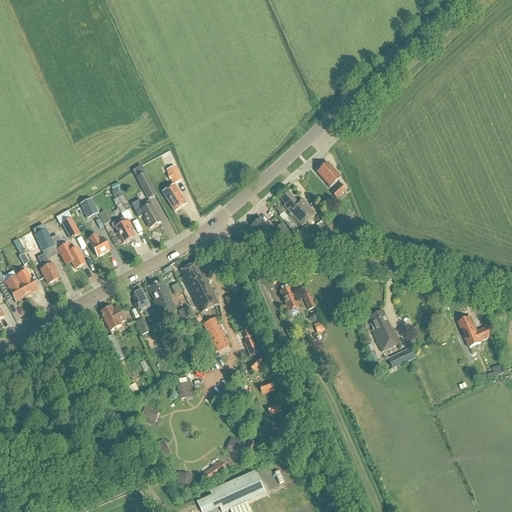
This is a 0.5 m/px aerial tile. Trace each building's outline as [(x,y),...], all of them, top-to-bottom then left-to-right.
[(330,189),(341,180),(327,164),(316,174),(330,189)] [(180,183),(174,168),(166,172),(172,186),(180,183)] [(133,173),(148,202),(156,198),(140,169),(133,173)] [(330,194),(336,200),(345,192),(340,186),(330,194)] [(162,194),(166,201),(174,214),(186,206),(174,187),(162,194)] [(297,204),(288,194),(280,201),(284,206),(283,208),(301,229),(315,216),(301,201),(297,204)] [(120,217),(121,216),(123,215),(123,219),(111,226),(113,231),(115,230),(123,245),(134,239),(130,233),(133,231),(128,223),(133,220),(128,213),(130,211),(123,198),(113,204),(120,217)] [(98,215),(91,201),(80,206),(87,221),(98,215)] [(161,224),(151,206),(150,203),(142,207),(139,203),(131,207),(138,221),(143,218),(149,230),(161,224)] [(279,216),(283,213),(278,208),(274,209),(279,214),(278,215),(279,216)] [(70,242),(80,237),(71,220),(61,225),(70,242)] [(260,220),(250,229),(263,243),(274,233),(287,247),(295,240),(283,227),(276,232),(271,227),(268,229),(260,220)] [(322,234),(329,243),(334,251),(343,244),(325,220),(320,223),(326,231),(322,234)] [(295,231),(287,222),(284,225),(291,234),(295,231)] [(50,267),(47,262),(58,257),(46,232),(35,238),(43,254),(42,254),(43,257),(38,260),(43,270),(40,272),(48,286),(59,280),(55,274),(57,273),(52,265),(50,267)] [(97,259),(109,252),(102,240),(99,241),(96,236),(88,241),(90,243),(91,246),(90,246),(97,259)] [(56,252),(62,248),(57,237),(50,240),(56,252)] [(23,239),(17,241),(21,249),(27,246),(23,239)] [(76,250),(71,253),(67,246),(62,248),(56,252),(61,259),(65,257),(69,265),(70,265),(74,272),(85,266),(76,250)] [(29,265),(24,257),(19,259),(24,268),(29,265)] [(201,278),(194,265),(179,273),(201,314),(218,306),(204,277),(201,278)] [(27,272),(15,279),(26,298),(37,292),(27,272)] [(5,284),(4,281),(0,283),(0,291),(3,296),(9,293),(15,304),(26,298),(15,279),(5,284)] [(175,310),(161,283),(147,289),(162,317),(175,310)] [(177,285),(170,288),(176,299),(183,295),(177,285)] [(292,297),(289,289),(279,294),(286,308),(284,308),(288,316),(300,311),(294,296),(292,297)] [(151,309),(142,292),(132,298),(136,305),(134,306),(139,315),(151,309)] [(316,309),(310,296),(303,299),(309,312),(316,309)] [(240,314),(234,301),(232,297),(224,301),(232,318),(240,314)] [(18,303),(13,306),(18,316),(23,313),(18,303)] [(111,308),(100,314),(109,333),(120,327),(119,325),(125,322),(118,308),(113,311),(111,308)] [(178,314),(183,325),(190,322),(185,311),(178,314)] [(382,313),(368,320),(374,332),(371,333),(381,355),(400,346),(393,329),(390,330),(382,313)] [(470,319),(459,324),(457,325),(469,351),(482,345),(481,344),(494,339),(489,327),(476,333),(470,319)] [(136,325),(143,337),(150,333),(143,321),(136,325)] [(217,354),(230,347),(216,321),(203,327),(216,351),(209,355),(213,361),(219,358),(217,354)] [(286,332),(292,330),(288,321),(282,323),(286,332)] [(314,328),(317,335),(324,333),(320,325),(314,328)] [(252,341),(247,330),(241,332),(246,343),(244,344),(249,359),(259,356),(253,341),(252,341)] [(124,360),(112,337),(101,342),(113,366),(114,365),(116,370),(123,367),(121,362),(124,360)] [(209,351),(214,348),(211,341),(206,344),(209,351)] [(368,345),(363,347),(371,365),(376,363),(368,345)] [(415,359),(411,350),(393,358),(397,367),(415,359)] [(247,368),(254,376),(263,367),(256,359),(247,368)] [(508,373),(504,365),(492,370),(495,378),(508,373)] [(194,399),(192,384),(176,386),(178,401),(194,399)] [(258,387),(261,397),(272,394),(269,384),(258,387)] [(140,395),(135,386),(127,390),(127,389),(120,393),(126,404),(130,402),(129,401),(140,395)] [(266,408),(270,418),(281,414),(278,404),(266,408)] [(158,413),(145,407),(139,423),(152,428),(158,413)] [(273,427),(272,437),(283,439),(284,429),(273,427)] [(245,443),(231,438),(225,453),(239,458),(245,443)] [(150,448),(157,462),(170,455),(162,441),(150,448)] [(244,455),(254,458),(257,447),(248,444),(244,455)] [(202,475),(209,485),(227,473),(220,463),(202,475)] [(256,473),(244,478),(210,493),(212,498),(198,504),(201,511),(214,511),(219,510),(220,511),(230,511),(266,496),(256,473)] [(174,489),(189,491),(192,476),(177,474),(174,489)]
